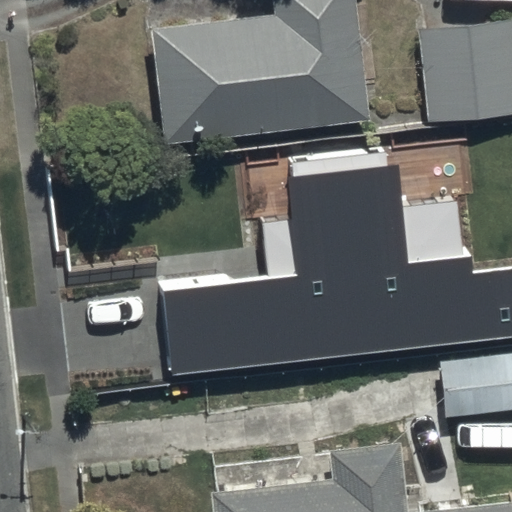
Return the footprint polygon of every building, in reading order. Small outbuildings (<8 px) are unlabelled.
[(267,0),(268,1),(148,12),(159,124),(360,105),(349,0),(267,0)] [(424,119),(511,110),(511,79),(504,7),(412,17),(424,119)] [(243,228),(166,235),(178,358),(376,339),(359,161),(299,167),(302,197),(240,203),(243,228)] [(511,333),(433,341),(439,408),(511,400),(511,333)] [(321,465),(204,477),(207,511),(511,511),(511,486),(400,499),(392,427),(318,435),(321,465)]
